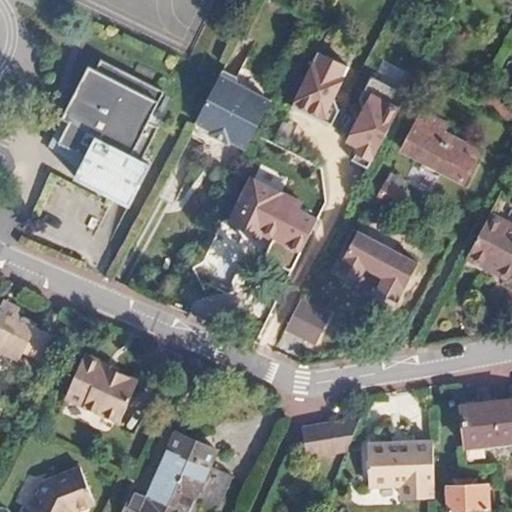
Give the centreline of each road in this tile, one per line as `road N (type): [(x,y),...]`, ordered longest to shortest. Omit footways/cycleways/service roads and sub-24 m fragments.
road 1 (residential): [(0,255),(314,391),(511,352)]
road 2 (unknown): [(252,366),(339,193),(328,142),(300,120)]
road 3 (unknown): [(395,375),(473,208)]
